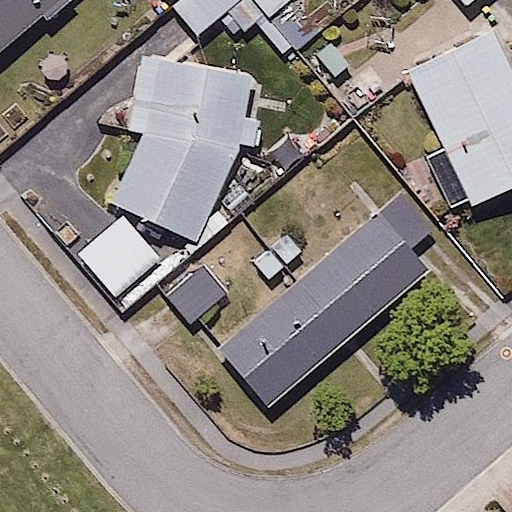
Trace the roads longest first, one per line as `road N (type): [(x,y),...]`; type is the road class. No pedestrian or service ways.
road 1 (residential): [(0,284),(146,457),(184,488),(241,511)]
road 2 (residential): [(314,511),(357,504),(404,479),(511,392)]
